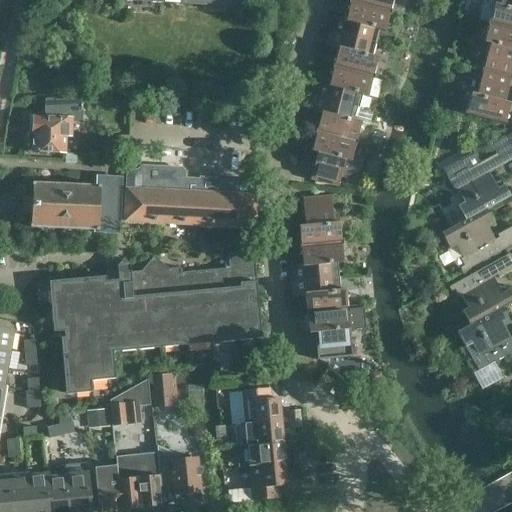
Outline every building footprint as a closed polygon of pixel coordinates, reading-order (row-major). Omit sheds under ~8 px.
[(110,0),(244,8),(244,0),(110,0)] [(351,0),(352,1),(391,12),(393,0),(351,0)] [(489,24),(511,29),(511,0),(501,0),(500,6),(485,2),(480,21),(489,24)] [(391,12),(352,1),(347,20),(334,16),(330,32),(377,44),(380,31),(385,33),(391,12)] [(483,70),(511,78),(511,74),(511,29),(489,24),(484,43),(490,45),(483,70)] [(339,50),(334,68),(373,79),(379,59),(373,57),(377,44),(330,32),(326,47),(339,50)] [(373,79),(334,68),(330,86),(317,82),(313,97),(359,110),(363,96),(368,97),(373,79)] [(505,103),(511,78),(483,70),(477,96),(471,94),(466,115),(505,125),(510,104),(505,103)] [(322,116),(317,134),(356,145),(365,111),(359,110),(313,97),(309,112),(322,116)] [(47,102),(46,119),(29,118),(28,136),(29,136),(28,153),(65,155),(66,138),(70,138),(71,120),(80,121),(81,100),(47,102)] [(356,145),(317,134),(312,153),(318,154),(311,180),(339,188),(346,162),(351,163),(356,145)] [(489,174),(511,160),(511,150),(504,137),(491,144),(496,155),(480,163),(475,153),(443,170),(455,192),(457,191),(464,203),(457,207),(465,220),(509,196),(504,186),(498,189),(489,174)] [(182,170),(143,168),(138,172),(131,172),(127,175),(125,222),(253,228),(256,184),(214,182),(214,180),(200,179),(200,181),(187,180),(187,176),(182,170)] [(98,188),(84,187),(84,185),(81,185),(81,187),(68,187),(68,185),(65,184),(65,187),(51,186),(51,184),(49,184),(49,186),(35,185),(35,184),(32,184),(32,187),(33,187),(33,199),(25,199),(25,198),(23,198),(23,200),(24,200),(23,212),(22,212),(22,214),(24,215),(24,213),(32,214),(31,226),(30,226),(30,229),(33,229),(33,227),(46,228),(46,230),(49,230),(49,228),(62,229),(62,231),(65,231),(65,229),(79,230),(79,232),(81,232),(81,230),(96,231),(96,232),(118,233),(120,180),(98,179),(98,188)] [(509,196),(465,220),(441,233),(450,249),(456,245),(463,258),(461,259),(464,266),(461,268),(463,273),(511,245),(511,226),(497,235),(499,238),(495,240),(486,224),(492,221),(487,210),(510,197),(509,196)] [(300,228),(302,247),(342,243),(340,224),(333,224),(331,199),(303,201),(305,227),(300,228)] [(342,243),(302,247),(303,266),(290,267),(292,282),(339,278),(338,265),(344,264),(342,243)] [(67,396),(93,394),(92,382),(117,380),(115,353),(263,341),(255,251),(229,254),(230,270),(183,274),(183,269),(172,270),(156,258),(143,273),(133,274),(133,267),(125,261),(119,268),(120,278),(108,279),(108,278),(51,282),(55,333),(62,333),(67,396)] [(462,312),(470,326),(511,302),(511,296),(509,290),(502,294),(493,278),(498,275),(500,278),(511,271),(511,257),(510,254),(449,288),(451,292),(455,290),(459,297),(462,296),(468,308),(462,312)] [(306,297),(308,316),(348,312),(346,290),(340,291),(339,278),(292,282),(293,298),(306,297)] [(511,302),(470,326),(458,332),(466,347),(473,344),(479,355),(476,356),(481,364),(476,366),(479,371),(511,352),(511,337),(511,338),(502,323),(508,320),(502,309),(511,303),(511,302)] [(348,312),(308,316),(310,335),(316,335),(318,361),(352,358),(350,333),(364,332),(362,311),(348,312)] [(0,351),(7,352),(10,333),(0,331),(0,351)] [(23,342),(25,354),(25,355),(35,354),(34,341),(23,342)] [(36,367),(35,354),(25,355),(25,354),(26,368),(36,367)] [(172,375),(153,376),(156,408),(174,406),(172,375)] [(27,381),(28,392),(29,392),(29,393),(39,392),(37,380),(27,381)] [(147,380),(109,401),(112,426),(142,423),(141,408),(150,407),(147,380)] [(203,387),(188,388),(188,406),(203,406),(203,387)] [(247,426),(282,423),(280,400),(273,401),(272,390),(244,392),(247,426)] [(40,409),(39,392),(29,393),(29,392),(28,392),(30,410),(40,409)] [(109,411),(89,413),(91,430),(111,428),(109,411)] [(291,422),(304,421),(303,412),(290,413),(291,422)] [(70,416),(57,419),(59,427),(72,424),(70,416)] [(305,429),(304,421),(291,422),(292,430),(305,429)] [(249,447),(284,444),(282,423),(247,426),(249,447)] [(72,424),(59,427),(60,438),(74,434),(72,424)] [(36,439),(35,427),(22,428),(24,441),(36,439)] [(60,438),(59,427),(47,430),(49,440),(60,438)] [(6,442),(8,459),(19,458),(18,441),(6,442)] [(251,469),(286,465),(284,444),(249,447),(251,469)] [(156,459),(161,509),(163,508),(162,496),(183,494),(183,497),(201,495),(199,459),(182,461),(182,459),(157,448),(158,455),(156,455),(156,459)] [(161,509),(156,459),(156,455),(134,457),(139,511),(161,509)] [(295,464),(308,463),(307,455),(294,456),(295,464)] [(117,468),(115,468),(119,511),(124,511),(139,511),(134,457),(116,459),(117,468)] [(309,472),(308,463),(295,464),(296,473),(309,472)] [(251,469),(254,503),(281,500),(280,488),(288,488),(286,465),(251,469)] [(99,511),(119,511),(115,468),(95,470),(99,511)] [(91,511),(88,476),(64,478),(67,511),(91,511)] [(49,511),(46,478),(27,480),(30,511),(49,511)] [(67,511),(64,478),(48,480),(48,478),(46,478),(49,511),(67,511)] [(30,511),(27,480),(9,482),(12,511),(30,511)] [(0,511),(12,511),(9,482),(0,483),(0,511)]
